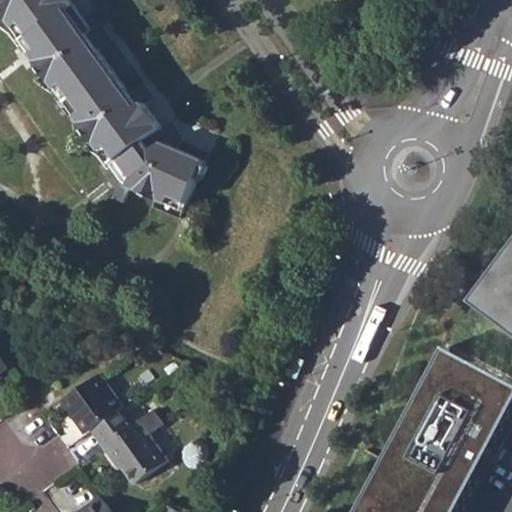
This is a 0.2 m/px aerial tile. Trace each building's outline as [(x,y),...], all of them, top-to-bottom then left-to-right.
[(167,196),(186,204),(205,161),(178,148),(183,136),(171,121),(164,126),(159,129),(148,114),(138,122),(131,113),(147,102),(155,97),(144,81),(129,90),(100,50),(113,39),(102,23),(94,28),(80,38),(74,30),(82,24),(68,3),(59,9),(55,3),(58,0),(0,0),(0,4),(16,26),(21,22),(41,49),(35,54),(60,89),(66,84),(85,110),(79,115),(104,151),(111,146),(135,179),(132,184),(130,188),(163,203),(167,196)] [(74,30),(80,38),(94,28),(72,0),(58,0),(55,3),(59,9),(68,3),(82,24),(74,30)] [(105,0),(97,0),(95,2),(107,18),(114,12),(105,0)] [(16,26),(35,54),(41,49),(21,22),(16,26)] [(60,89),(79,115),(85,110),(66,84),(60,89)] [(148,114),(159,129),(164,126),(147,102),(131,113),(138,122),(148,114)] [(128,183),(132,184),(135,179),(111,146),(104,151),(128,183)] [(125,201),(130,188),(122,185),(116,197),(125,201)] [(163,203),(183,211),(186,204),(167,196),(163,203)] [(511,255),(477,303),(511,328),(511,255)] [(462,511),(511,419),(511,380),(449,347),(361,511),(462,511)] [(0,373),(10,367),(0,352),(0,373)] [(306,361),(297,357),(290,375),(294,377),(298,379),(306,361)] [(127,407),(103,373),(66,399),(91,432),(95,429),(121,411),(127,407)] [(121,411),(95,429),(106,445),(109,442),(126,465),(139,484),(171,461),(152,434),(166,425),(156,410),(133,427),(121,411)] [(109,442),(106,445),(123,468),(126,465),(109,442)] [(114,511),(102,496),(81,511),(114,511)]
